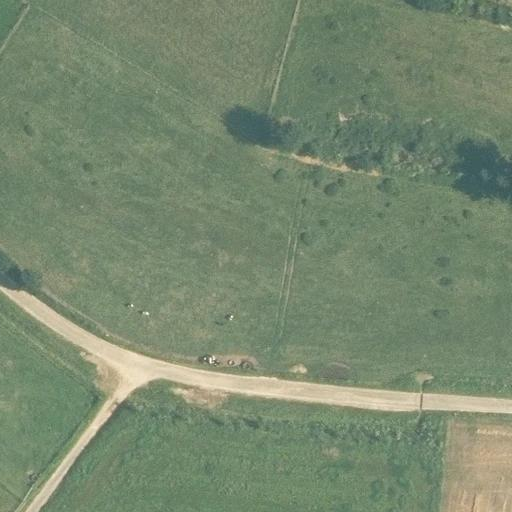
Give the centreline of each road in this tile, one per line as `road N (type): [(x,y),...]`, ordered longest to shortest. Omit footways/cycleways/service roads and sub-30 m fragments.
road 1 (unclassified): [(139,367),(243,387),(511,406)]
road 2 (residential): [(32,511),(139,367)]
road 3 (unclassified): [(0,286),(87,344),(139,367)]
